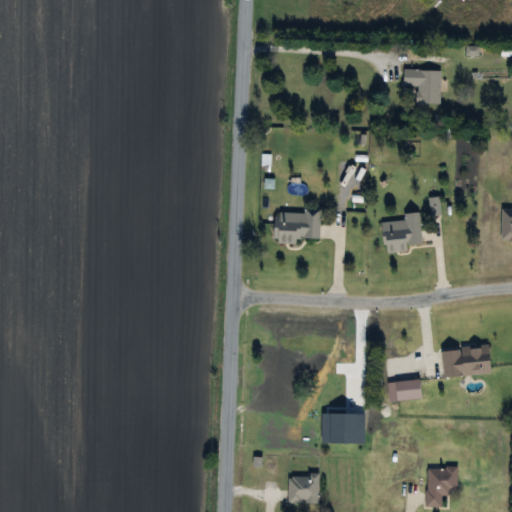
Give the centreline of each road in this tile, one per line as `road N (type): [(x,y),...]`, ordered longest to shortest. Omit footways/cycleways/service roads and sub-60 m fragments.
road 1 (residential): [(221,511),(244,0)]
road 2 (residential): [(231,299),(388,301),(511,285)]
